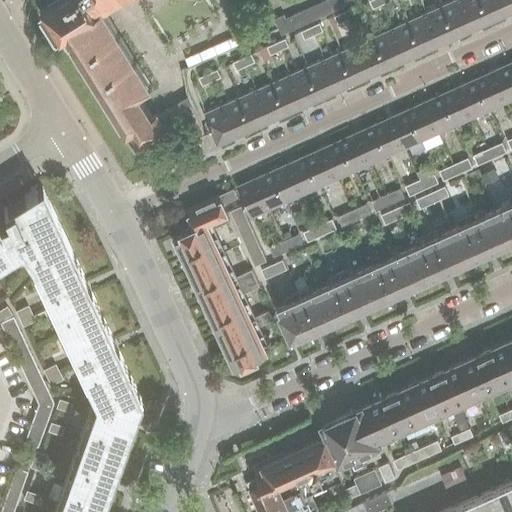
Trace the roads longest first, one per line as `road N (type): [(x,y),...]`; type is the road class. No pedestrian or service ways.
road 1 (residential): [(511,32),(451,58),(394,96),(115,215)]
road 2 (residential): [(198,408),(243,413),(511,289)]
road 3 (tertiary): [(198,408),(115,215)]
